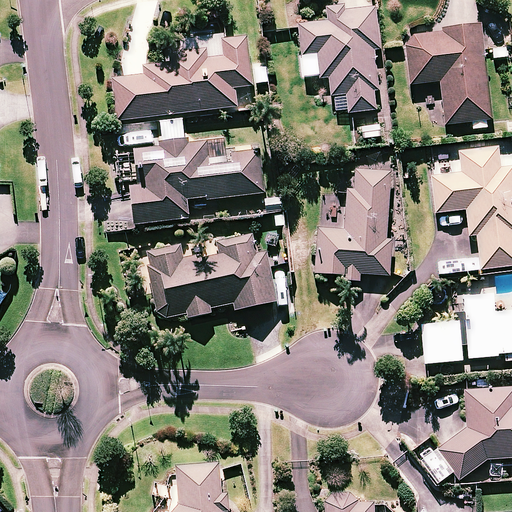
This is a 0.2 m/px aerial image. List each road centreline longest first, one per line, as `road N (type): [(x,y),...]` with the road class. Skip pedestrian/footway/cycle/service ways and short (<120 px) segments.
road 1 (residential): [(54,335),(58,177),(38,0)]
road 2 (residential): [(331,379),(103,385)]
